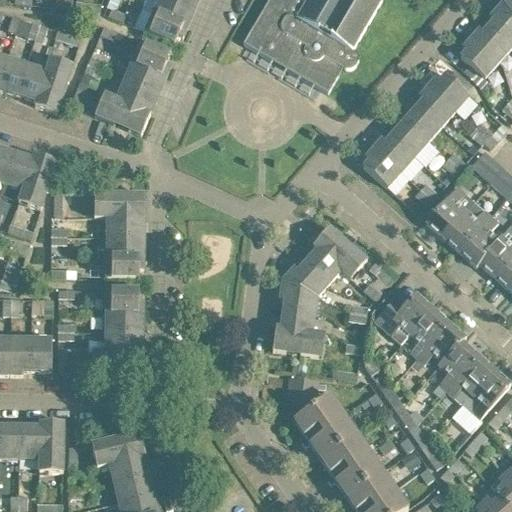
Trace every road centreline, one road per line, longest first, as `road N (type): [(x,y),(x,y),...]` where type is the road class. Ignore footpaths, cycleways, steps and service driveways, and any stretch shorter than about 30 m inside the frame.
road 1 (residential): [(511,347),(315,172)]
road 2 (residential): [(315,172),(466,0)]
road 3 (residential): [(157,404),(155,180)]
road 4 (residential): [(238,405),(267,227)]
road 5 (residential): [(154,164),(152,148),(217,0)]
road 6 (residential): [(154,164),(0,123)]
road 7 (residential): [(157,404),(0,402)]
road 8 (residential): [(308,511),(238,405)]
road 9 (residential): [(267,227),(155,180)]
